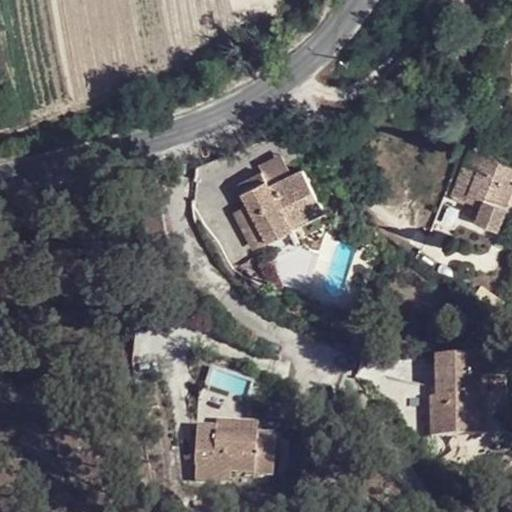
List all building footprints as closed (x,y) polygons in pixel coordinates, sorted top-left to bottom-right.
[(500,194),(505,178),(473,167),(459,204),(476,209),(478,203),(490,207),(487,214),(483,226),(506,235),(511,215),(506,213),(511,198),(500,194)] [(296,236),(296,233),(292,226),(323,214),(309,178),(277,190),(274,182),(249,192),(270,246),(296,236)] [(511,196),(511,180),(505,178),(500,194),(511,198),(511,196)] [(478,203),(476,209),(487,214),(490,207),(478,203)] [(256,209),(239,216),(254,252),(270,246),(256,209)] [(292,226),(296,233),(333,218),(330,211),(323,214),(292,226)] [(474,301),(503,320),(510,299),(485,284),(474,301)] [(480,359),(440,360),(440,396),(432,397),(433,434),(474,434),(474,401),(480,400),(480,398),(480,378),(480,359)] [(504,378),(480,378),(480,398),(486,398),(486,415),(504,415),(504,378)] [(480,400),(474,401),(474,434),(486,434),(486,415),(486,398),(480,398),(480,400)] [(222,436),(222,440),(221,448),(258,450),(259,445),(259,437),(222,436)] [(221,448),(222,440),(199,440),(198,476),(201,476),(201,489),(235,490),(236,483),(276,484),(277,446),(259,445),(258,450),(221,448)]
